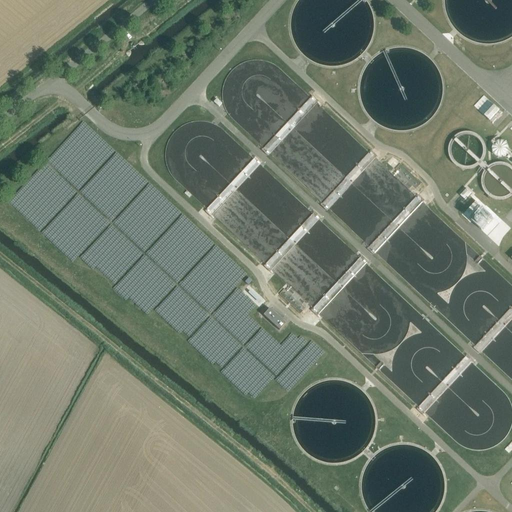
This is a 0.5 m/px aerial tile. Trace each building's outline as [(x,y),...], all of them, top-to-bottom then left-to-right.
[(492,124),(503,113),(484,95),(474,106),(492,124)] [(460,195),(465,200),(471,193),(466,188),(460,195)] [(480,206),(476,202),(464,214),(469,218),(480,206)] [(489,223),(480,213),(472,221),(481,230),(489,223)] [(269,309),(263,315),(279,330),(285,324),(269,309)]
